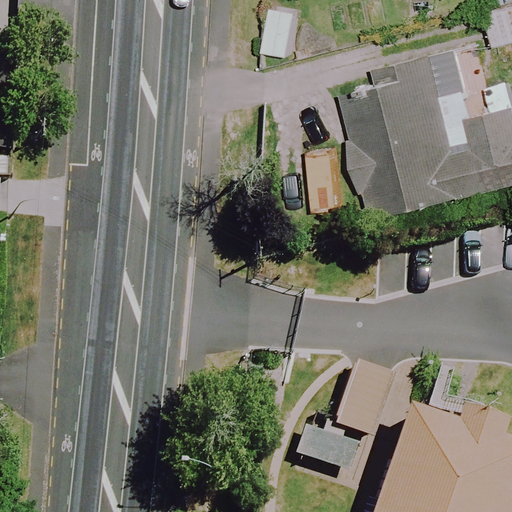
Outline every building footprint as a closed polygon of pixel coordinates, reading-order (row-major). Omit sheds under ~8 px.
[(511,5),(479,16),(489,48),(511,41),(511,5)] [(12,42),(0,42),(0,179),(7,180),(6,147),(15,147),(12,42)] [(449,132),(447,124),(431,64),(347,85),(375,219),(511,184),(511,106),(457,121),(459,130),(449,132)] [(389,377),(354,366),(336,427),(371,438),(389,377)] [(511,511),(511,453),(432,423),(396,511),(511,511)] [(366,449),(304,429),(294,460),(356,480),(366,449)]
